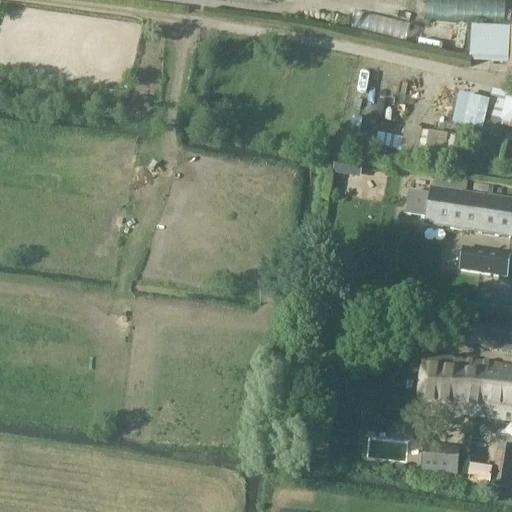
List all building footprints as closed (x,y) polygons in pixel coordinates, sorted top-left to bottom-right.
[(489,104),(485,118),(486,118),(491,120),(487,136),(498,139),(501,128),(509,130),(511,131),(511,95),(507,94),(507,95),(492,91),(492,93),(489,104)] [(210,131),(219,134),(221,126),(213,123),(210,131)] [(428,198),(411,196),(408,215),(426,218),(425,225),(511,238),(511,202),(430,190),(428,198)] [(458,273),(507,280),(511,257),(462,249),(458,273)] [(511,345),(511,328),(461,321),(457,347),(511,355),(511,345)] [(461,416),(477,418),(483,366),(423,358),(414,416),(460,419),(461,416)] [(511,369),(483,366),(477,418),(511,422),(511,369)] [(473,448),(485,450),(488,430),(476,428),(473,448)] [(511,449),(498,447),(491,487),(507,489),(511,457),(511,449)] [(457,479),(460,450),(420,448),(420,476),(457,479)]
